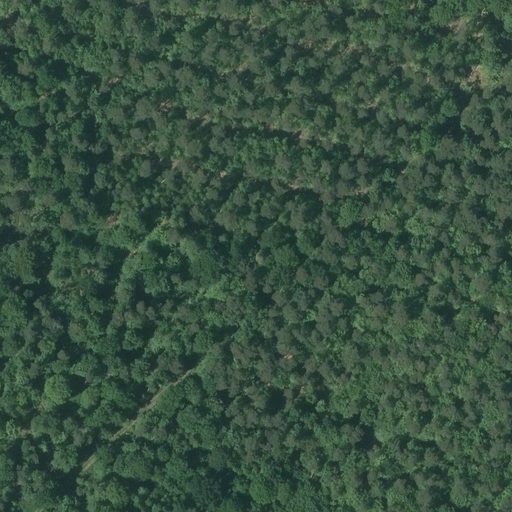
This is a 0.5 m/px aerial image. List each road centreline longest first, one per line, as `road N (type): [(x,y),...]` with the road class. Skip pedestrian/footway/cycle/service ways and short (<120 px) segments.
road 1 (track): [(511,68),(438,136),(0,477)]
road 2 (track): [(438,136),(0,23)]
